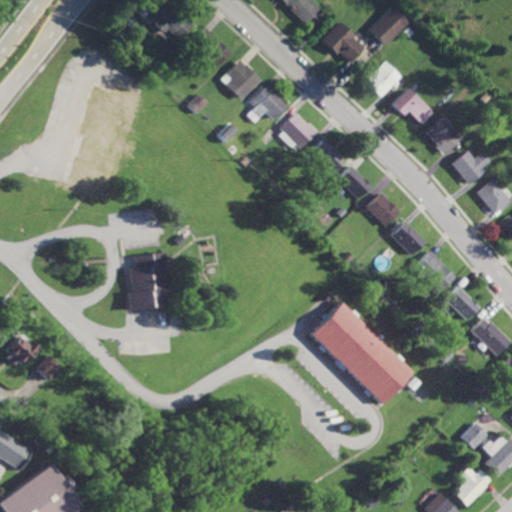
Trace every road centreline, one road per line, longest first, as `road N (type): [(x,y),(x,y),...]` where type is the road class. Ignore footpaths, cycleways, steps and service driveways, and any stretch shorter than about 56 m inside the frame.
road 1 (residential): [(511,296),(418,184),(223,0)]
road 2 (trunk): [(0,103),(80,0)]
